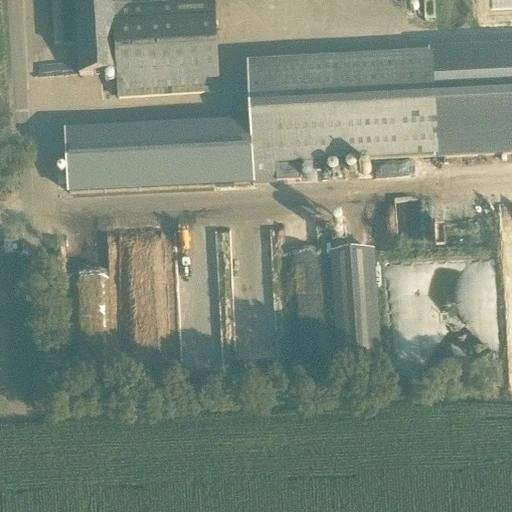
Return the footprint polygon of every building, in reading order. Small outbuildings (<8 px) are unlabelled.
[(75,0),(75,2),(79,77),(99,76),(116,76),(117,102),(220,95),(215,3),(130,8),(130,6),(129,0),(75,0)] [(511,0),(488,0),(490,19),(511,18),(511,0)] [(250,125),(66,134),(70,195),(193,189),(234,187),(266,185),(277,185),(301,184),(301,180),(300,168),(437,159),(437,160),(440,160),(496,157),(511,156),(511,50),(492,51),(489,52),(431,55),(432,57),(248,67),(250,125)] [(424,220),(425,201),(398,201),(398,240),(426,240),(427,220),(424,220)] [(381,370),(374,254),(330,256),(337,373),(381,370)] [(451,325),(449,308),(430,310),(432,327),(451,325)] [(79,350),(106,348),(104,325),(78,326),(79,350)]
